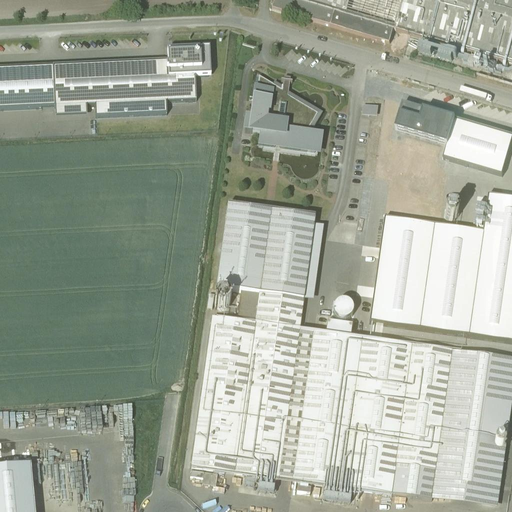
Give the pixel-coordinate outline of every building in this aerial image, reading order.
[(333,14),(285,0),(274,0),(271,10),(329,27),(333,14)] [(511,0),(285,0),(333,14),(329,27),(390,45),(393,31),(511,65),(511,0)] [(208,49),(167,52),(167,66),(168,83),(190,82),(210,81),(208,49)] [(168,83),(167,66),(0,73),(0,113),(54,111),(54,121),(83,120),(82,111),(94,110),(95,121),(166,118),(166,105),(191,103),(190,82),(168,83)] [(317,116),(287,98),(287,99),(286,99),(287,96),(282,96),(282,97),(281,96),(282,88),(281,88),(281,92),(272,87),(258,79),(258,81),(256,100),(249,99),(249,100),(255,101),(252,124),(246,123),(244,134),(252,135),(262,137),(261,146),(261,147),(274,148),(275,144),(277,144),(278,146),(279,147),(280,149),(306,153),(314,154),(315,152),(314,150),(314,147),(313,146),(312,144),(312,142),(312,140),(310,139),(304,138),(317,116)] [(396,133),(447,148),(448,149),(456,122),(425,113),(425,112),(417,110),(418,107),(412,105),(411,108),(403,106),(398,122),(399,123),(396,133)] [(377,110),(362,108),(361,118),(376,120),(377,110)] [(511,143),(511,138),(456,122),(448,149),(447,148),(443,162),(502,179),(511,143)] [(511,201),(487,198),(482,235),(462,232),(383,221),(368,326),(511,346),(511,201)] [(315,219),(227,207),(216,291),(241,294),(303,303),(315,219)] [(452,211),(450,211),(449,211),(447,212),(446,213),(445,214),(444,215),(444,216),(444,218),(444,219),(445,221),(446,222),(447,223),(448,223),(449,224),(451,224),(452,224),(453,223),(455,222),(456,221),(456,220),(457,219),(457,217),(457,216),(456,215),(456,214),(455,214),(454,213),(453,212),(452,211)] [(313,334),(299,332),(303,303),(241,294),(236,324),(212,320),(191,469),(292,483),(313,334)] [(220,297),(219,297),(218,298),(217,299),(216,300),(215,301),(215,302),(214,303),(214,304),(214,305),(214,306),(215,307),(215,309),(217,310),(218,311),(219,312),(220,312),(222,313),(224,312),(225,312),(226,311),(227,311),(228,310),(229,309),(229,307),(230,306),(230,305),(230,303),(229,302),(229,301),(228,300),(227,299),(226,298),(224,297),(222,297),(220,297)] [(451,354),(313,334),(292,483),(430,503),(451,354)] [(496,511),(511,399),(511,362),(451,354),(430,503),(495,511),(496,511)] [(34,511),(31,469),(0,472),(0,511),(34,511)] [(255,480),(245,479),(244,487),(254,488),(255,480)]
